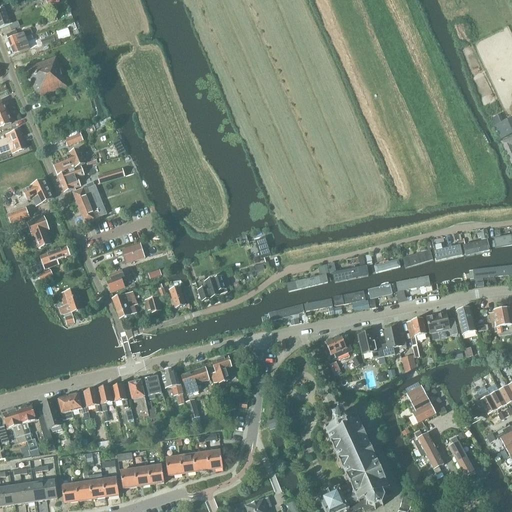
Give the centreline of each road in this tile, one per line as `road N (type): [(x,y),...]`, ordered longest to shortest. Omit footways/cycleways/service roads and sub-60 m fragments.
road 1 (residential): [(121,334),(236,304),(293,269),(511,224)]
road 2 (unclassified): [(121,334),(0,47)]
road 3 (residential): [(264,340),(511,292)]
road 4 (residential): [(282,509),(253,439),(264,340)]
road 5 (residential): [(131,367),(264,340)]
road 6 (residential): [(0,400),(131,367)]
